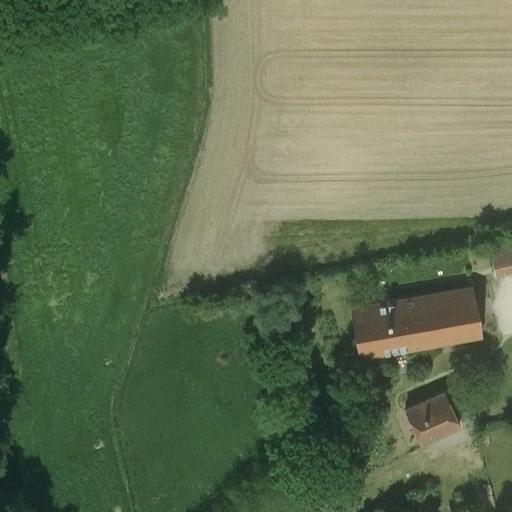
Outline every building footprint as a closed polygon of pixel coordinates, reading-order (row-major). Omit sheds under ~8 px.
[(511,237),(488,243),(495,274),(511,270),(511,237)] [(412,295),(471,284),(468,263),(409,273),(412,295)] [(412,295),(350,305),(360,355),(480,332),(471,284),(412,295)] [(458,382),(444,389),(464,431),(477,425),(458,382)] [(444,389),(403,407),(427,459),(468,441),(464,431),(444,389)]
